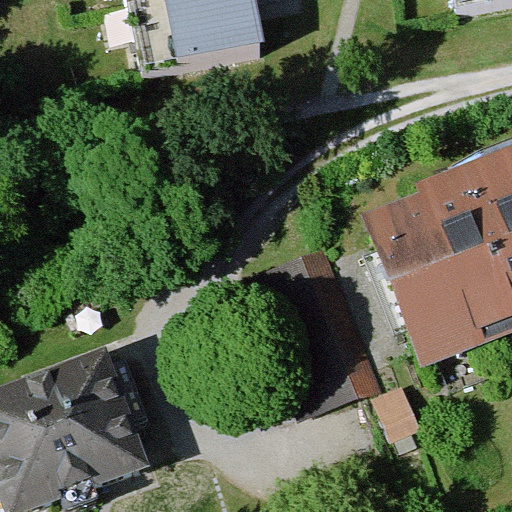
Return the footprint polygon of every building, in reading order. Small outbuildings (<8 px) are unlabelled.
[(142,0),(159,76),(249,57),(236,0),(142,0)] [(511,0),(466,0),(470,17),(511,7),(511,0)] [(404,208),(346,231),(405,381),(511,338),(511,153),(400,198),(404,208)] [(377,394),(320,257),(243,289),(299,426),(377,394)] [(0,511),(52,511),(131,482),(87,367),(0,399),(0,511)] [(368,411),(386,454),(414,443),(396,400),(368,411)]
